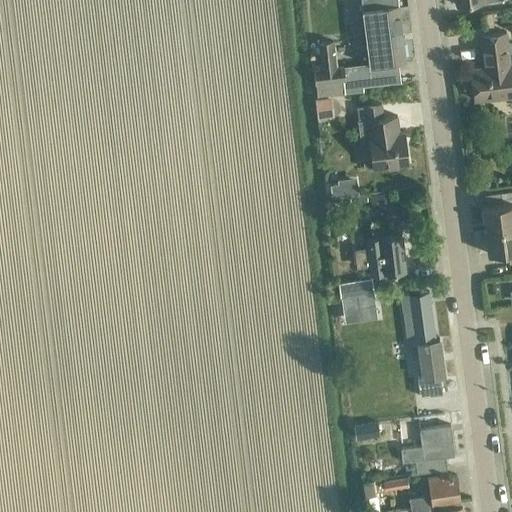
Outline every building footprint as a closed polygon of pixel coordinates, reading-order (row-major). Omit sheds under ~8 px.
[(399,4),(364,8),(367,32),(371,64),(406,60),(399,4)] [(470,70),(474,101),(511,96),(511,64),(509,65),(506,33),(480,36),(484,68),(470,70)] [(318,94),(347,91),(344,65),(337,66),(335,40),(320,42),(323,68),(315,68),(318,94)] [(315,100),(317,116),(331,114),(329,98),(315,100)] [(398,116),(382,118),(381,102),(357,105),(362,144),(364,168),(374,167),(409,163),(405,130),(400,131),(398,116)] [(339,185),(331,186),(332,198),(341,197),(339,185)] [(485,228),(511,224),(511,190),(484,194),(486,206),(482,206),(485,228)] [(389,193),(371,195),(372,206),(390,204),(389,193)] [(511,224),(485,228),(488,253),(508,251),(509,263),(511,262),(511,224)] [(372,275),(407,270),(402,233),(368,238),(369,247),(357,249),(359,265),(371,264),(372,275)] [(374,290),(372,277),(343,281),(344,294),(374,290)] [(408,293),(401,294),(403,307),(404,311),(412,310),(414,329),(416,341),(410,341),(411,353),(412,359),(421,358),(424,376),(418,377),(419,388),(420,396),(435,394),(443,393),(441,375),(445,375),(440,337),(436,338),(433,315),(429,290),(408,293)] [(378,422),(355,425),(357,438),(379,435),(378,422)] [(448,469),(446,456),(455,455),(451,425),(420,429),(422,445),(401,448),(403,462),(416,460),(418,473),(448,469)] [(433,503),(460,500),(457,476),(444,478),(444,475),(429,477),(430,489),(425,489),(426,496),(410,498),(411,511),(428,511),(434,511),(433,503)] [(407,476),(383,479),(384,488),(408,484),(407,476)] [(373,480),(362,482),(365,497),(375,495),(373,480)] [(377,496),(368,497),(369,511),(374,511),(380,511),(377,496)]
